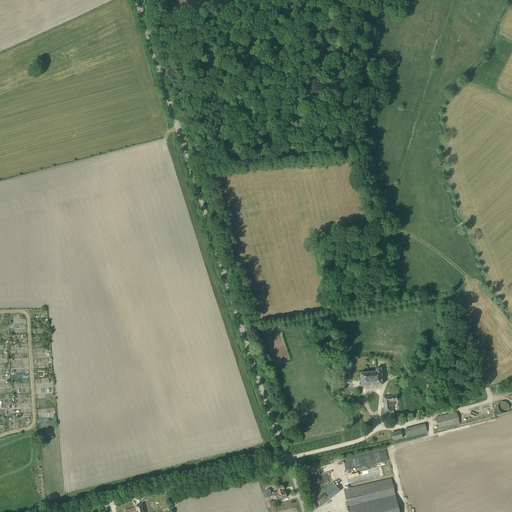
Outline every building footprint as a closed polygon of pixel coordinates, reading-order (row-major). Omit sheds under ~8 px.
[(376,372),(371,372),(360,373),(361,387),(372,386),(382,385),(381,369),(376,369),(376,372)] [(396,396),(383,397),(385,412),(386,417),(393,416),(393,411),(392,406),(394,406),(394,402),(396,401),(396,396)] [(25,407),(29,407),(29,402),(27,402),(28,398),(23,397),(23,402),(13,402),(13,407),(16,407),(15,411),(25,411),(25,407)] [(508,404),(506,403),(504,402),(502,402),(501,402),(500,403),(498,404),(498,406),(497,407),(498,409),(498,410),(499,412),(501,413),(503,413),(505,413),(507,411),(508,410),(509,408),(509,406),(508,404)] [(435,430),(459,424),(456,412),(435,417),(437,425),(434,426),(435,430)] [(417,435),(417,436),(420,435),(429,433),(426,424),(425,425),(425,424),(404,429),(404,431),(406,437),(406,438),(417,435)] [(392,433),(390,434),(392,440),(393,439),(394,441),(402,439),(401,431),(392,433)] [(398,511),(391,479),(343,490),(348,511),(398,511)] [(275,492),(272,493),(273,495),(283,491),(283,490),(284,489),(282,485),(276,487),(277,491),(275,492)] [(320,507),(330,499),(323,490),(313,498),(320,507)]
